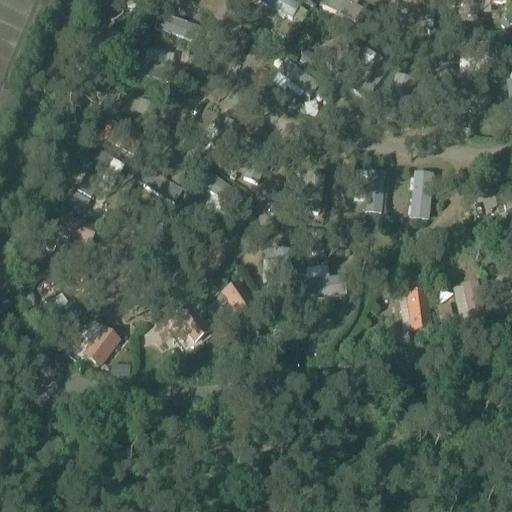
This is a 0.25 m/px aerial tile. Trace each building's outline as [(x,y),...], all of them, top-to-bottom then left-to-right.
[(257,0),(255,5),(291,25),(299,10),(281,0),(257,0)] [(193,48),(199,32),(157,19),(151,35),(193,48)] [(362,112),(392,72),(376,61),(346,100),(362,112)] [(181,91),(185,75),(142,65),(138,81),(181,91)] [(308,104),(319,89),(286,65),(275,79),(308,104)] [(380,125),(398,131),(413,86),(394,80),(380,125)] [(141,143),(109,128),(101,144),(133,159),(141,143)] [(210,220),(245,220),(245,193),(210,193),(210,220)] [(54,240),(91,258),(102,236),(64,218),(54,240)] [(217,298),(239,326),(255,313),(233,285),(217,298)] [(405,297),(411,339),(431,336),(426,294),(405,297)] [(163,324),(191,359),(210,343),(182,309),(163,324)] [(96,379),(129,347),(112,330),(79,362),(96,379)]
